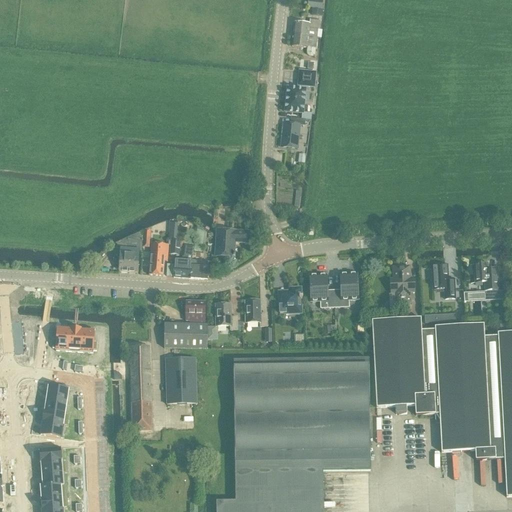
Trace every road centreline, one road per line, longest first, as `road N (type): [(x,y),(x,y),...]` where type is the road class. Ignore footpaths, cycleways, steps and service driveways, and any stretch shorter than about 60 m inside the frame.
road 1 (tertiary): [(3,275),(207,288),(279,255)]
road 2 (tertiary): [(279,255),(265,201),(284,0)]
road 3 (tertiary): [(279,255),(511,233)]
road 4 (residential): [(3,275),(15,429),(0,447)]
